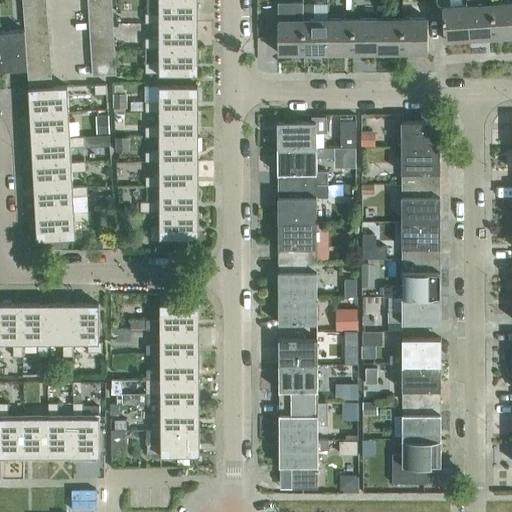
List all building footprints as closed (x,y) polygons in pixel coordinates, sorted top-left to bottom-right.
[(47,10),(46,0),(37,0),(23,1),(23,12),(47,10)] [(112,9),(111,0),(87,0),(88,10),(112,9)] [(198,22),(197,0),(158,0),(159,12),(145,12),(145,22),(159,22),(198,22)] [(492,0),(467,0),(468,4),(470,38),(495,36),(492,3),(492,0)] [(511,35),(511,1),(492,3),(495,36),(511,35)] [(303,53),(303,19),(303,3),(278,3),(278,19),(278,53),(303,53)] [(470,38),(468,4),(442,6),(444,40),(470,38)] [(113,31),(112,9),(88,10),(89,32),(113,31)] [(48,21),(47,10),(23,12),(24,23),(48,21)] [(378,52),(377,18),(353,19),(353,52),(378,52)] [(402,52),(402,18),(377,18),(378,52),(402,52)] [(428,18),(402,18),(402,52),(428,52),(428,18)] [(318,19),(303,19),(303,53),(328,53),(328,19),(318,19)] [(353,52),(353,19),(328,19),(328,53),(353,52)] [(48,32),(48,21),(24,23),(25,29),(25,34),(48,32)] [(198,48),(198,22),(159,22),(159,37),(145,37),(145,47),(159,47),(159,48),(198,48)] [(26,44),(25,34),(25,29),(0,30),(0,46),(2,70),(27,68),(27,66),(27,55),(26,44)] [(115,53),(114,42),(113,31),(89,32),(90,54),(115,53)] [(49,43),(48,32),(25,34),(26,44),(49,43)] [(50,54),(49,43),(26,44),(27,55),(50,54)] [(198,73),(198,48),(159,48),(159,62),(145,62),(145,72),(159,72),(159,73),(198,73)] [(116,74),(115,53),(90,54),(91,75),(116,74)] [(51,64),(50,54),(27,55),(27,66),(51,64)] [(51,75),(51,64),(27,66),(27,68),(28,77),(51,75)] [(52,86),(51,75),(28,77),(28,88),(52,86)] [(106,83),(94,84),(95,94),(107,93),(106,83)] [(67,85),(52,86),(28,88),(30,113),(68,111),(67,85)] [(159,85),(159,101),(145,101),(145,111),(198,110),(198,85),(159,85)] [(115,92),(113,92),(113,108),(116,108),(125,108),(125,92),(115,92)] [(145,111),(145,101),(131,101),(131,111),(145,111)] [(198,136),(198,110),(145,111),(159,111),(159,126),(145,126),(145,136),(159,136),(198,136)] [(70,136),(68,111),(30,113),(31,138),(70,136)] [(96,114),(97,132),(109,132),(108,114),(96,114)] [(312,116),(312,121),(277,121),(277,147),(316,147),(316,132),(327,132),(327,116),(312,116)] [(356,147),(356,120),(340,120),(340,147),(356,147)] [(401,121),(401,147),(440,146),(440,120),(401,121)] [(373,134),(361,134),(361,147),(373,146),(373,134)] [(117,136),(117,151),(126,151),(126,135),(117,136)] [(71,161),(70,146),(84,146),(84,136),(70,136),(31,138),(33,163),(71,161)] [(198,161),(198,136),(159,136),(159,151),(145,151),(145,161),(159,161),(198,161)] [(440,184),(440,146),(401,147),(401,184),(440,184)] [(316,171),(316,157),(334,157),(334,147),(316,147),(277,147),(278,184),(328,184),(327,171),(316,171)] [(334,147),(334,157),(356,157),(356,147),(340,147),(334,147)] [(73,186),(72,171),(86,171),(85,161),(71,161),(33,163),(34,188),(73,186)] [(198,186),(198,161),(159,161),(159,176),(145,176),(146,186),(160,186),(198,186)] [(316,222),(316,197),(328,197),(328,184),(278,184),(278,222),(316,222)] [(362,184),(362,194),(374,194),(373,184),(362,184)] [(440,221),(440,184),(401,184),(402,221),(440,221)] [(74,211),(73,196),(87,195),(87,185),(73,186),(34,188),(35,214),(88,211),(88,210),(74,211)] [(198,211),(198,186),(160,186),(160,201),(140,201),(140,211),(160,211),(160,212),(198,211)] [(112,196),(102,196),(102,208),(112,208),(112,196)] [(75,237),(75,221),(89,220),(88,211),(35,214),(37,239),(75,237)] [(198,237),(198,211),(160,212),(160,226),(151,226),(151,240),(161,240),(161,237),(198,237)] [(440,259),(440,221),(402,221),(402,259),(440,259)] [(317,259),(316,222),(278,222),(278,259),(317,259)] [(140,234),(126,233),(126,245),(140,246),(140,234)] [(113,235),(102,235),(102,247),(113,247),(113,235)] [(386,259),(386,247),(376,247),(362,247),(362,259),(386,259)] [(317,297),(317,259),(278,259),(278,297),(317,297)] [(440,296),(440,259),(402,259),(402,285),(384,285),(384,296),(402,296),(440,296)] [(373,286),(372,262),(362,262),(362,263),(362,286),(373,286)] [(358,296),(358,285),(358,278),(346,278),(346,296),(358,296)] [(440,322),(440,296),(402,296),(402,311),(388,311),(388,321),(402,321),(402,322),(440,322)] [(317,322),(317,297),(278,297),(278,323),(317,322)] [(199,302),(160,303),(160,319),(146,319),(146,328),(199,328),(199,302)] [(23,342),(23,303),(0,303),(0,341),(13,342),(13,356),(23,356),(23,342)] [(48,342),(48,303),(23,303),(23,342),(38,342),(38,356),(48,356),(48,342)] [(74,341),(74,303),(48,303),(48,342),(63,342),(63,356),(73,356),(73,341),(74,341)] [(99,303),(74,303),(74,341),(88,341),(88,351),(102,351),(102,341),(99,341),(99,303)] [(359,330),(358,308),(335,308),(336,330),(359,330)] [(362,328),(375,328),(375,314),(362,314),(362,328)] [(130,319),(130,327),(130,329),(146,329),(146,328),(146,319),(130,319)] [(199,353),(199,328),(146,328),(146,329),(160,329),(160,343),(146,343),(146,353),(199,353)] [(129,341),(129,329),(116,329),(116,341),(129,341)] [(382,345),(382,332),(362,332),(362,345),(382,345)] [(357,353),(357,333),(335,333),(335,353),(357,353)] [(279,338),(279,364),(317,364),(317,338),(279,338)] [(440,338),(402,338),(402,353),(390,353),(390,362),(402,362),(402,364),(440,364),(440,338)] [(199,378),(199,353),(146,353),(160,353),(160,368),(146,368),(147,378),(161,378),(199,378)] [(48,374),(48,362),(40,362),(40,374),(48,374)] [(318,402),(317,364),(279,364),(279,402),(318,402)] [(441,401),(440,364),(402,364),(402,401),(441,401)] [(199,403),(199,378),(161,378),(161,393),(147,393),(147,403),(161,403),(161,404),(199,403)] [(122,394),(122,379),(112,379),(112,394),(122,394)] [(337,400),(358,400),(358,385),(337,385),(337,400)] [(377,401),(363,401),(363,410),(363,413),(377,413),(377,401)] [(441,438),(441,401),(402,401),(402,439),(441,438)] [(0,454),(23,455),(23,416),(8,416),(8,402),(0,402),(0,454)] [(74,416),(73,416),(58,416),(58,402),(48,402),(48,416),(48,455),(74,455),(74,416)] [(99,455),(99,416),(83,416),(83,402),(73,402),(73,416),(74,416),(74,455),(99,455)] [(328,425),(328,402),(318,402),(279,402),(279,439),(318,439),(318,438),(318,425),(328,425)] [(120,403),(112,403),(111,415),(120,415),(120,403)] [(199,429),(199,403),(161,404),(161,429),(199,429)] [(48,416),(23,416),(23,455),(48,455),(48,416)] [(127,428),(127,418),(115,418),(115,428),(127,428)] [(200,454),(199,429),(161,429),(161,443),(147,443),(147,453),(161,453),(161,454),(200,454)] [(339,438),(339,451),(356,451),(356,437),(339,438)] [(318,487),(318,449),(328,449),(328,438),(318,438),(318,439),(279,439),(279,465),(292,465),(292,487),(318,487)] [(441,464),(441,438),(402,439),(402,453),(392,453),(393,482),(432,482),(432,464),(441,464)] [(356,488),(357,472),(341,472),(340,488),(356,488)]
